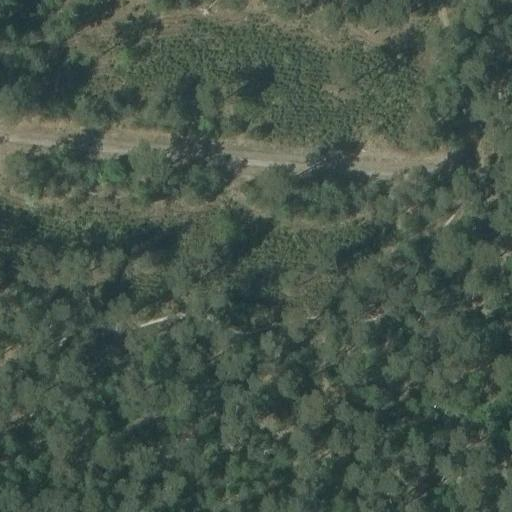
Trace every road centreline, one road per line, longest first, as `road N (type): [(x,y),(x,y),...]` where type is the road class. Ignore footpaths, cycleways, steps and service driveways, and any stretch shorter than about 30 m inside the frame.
road 1 (track): [(476,180),(511,392)]
road 2 (track): [(440,0),(476,180)]
